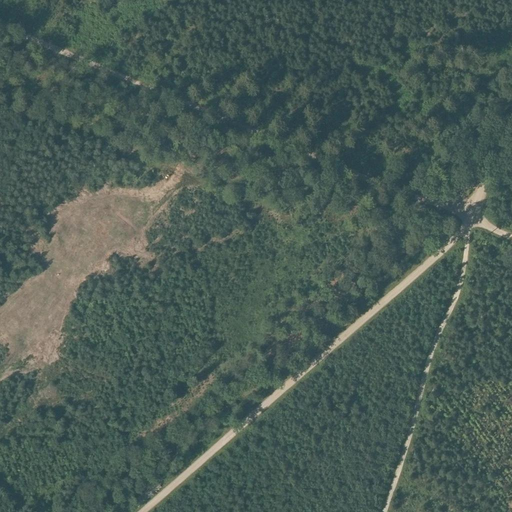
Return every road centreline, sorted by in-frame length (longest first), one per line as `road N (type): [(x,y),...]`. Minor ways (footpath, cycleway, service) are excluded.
road 1 (track): [(0,26),(472,217)]
road 2 (track): [(142,511),(472,217)]
road 3 (track): [(472,217),(461,280),(434,332),(387,511)]
